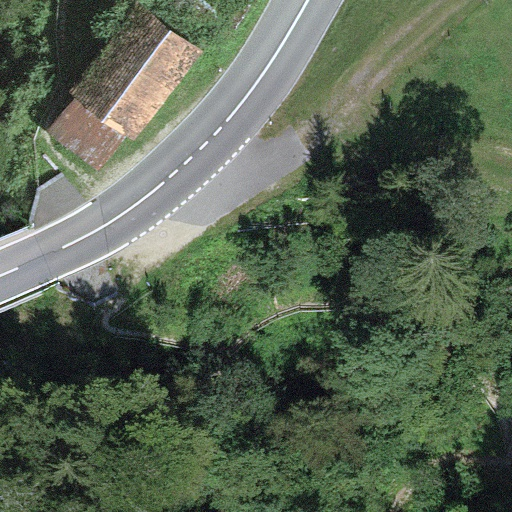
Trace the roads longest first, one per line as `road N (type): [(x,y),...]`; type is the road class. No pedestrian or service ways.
road 1 (tertiary): [(0,275),(113,220),(195,156),(226,125),(309,0)]
road 2 (track): [(458,0),(319,122),(161,186)]
road 3 (track): [(319,122),(511,174)]
